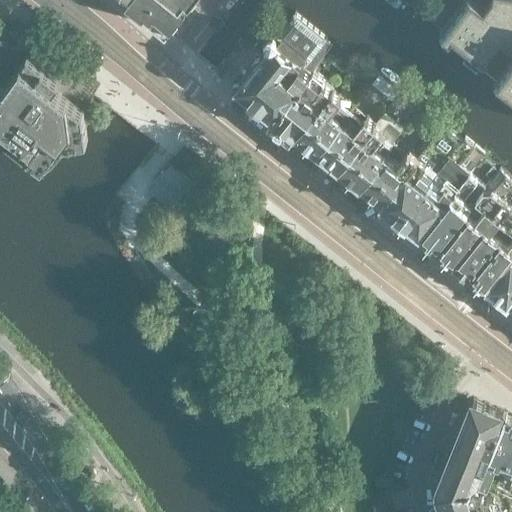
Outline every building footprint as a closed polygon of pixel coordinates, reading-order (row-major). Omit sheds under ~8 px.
[(167,30),(190,0),(133,0),(132,2),(167,30)] [(511,0),(488,0),(485,6),(477,0),(461,0),(439,30),(511,86),(511,0)] [(308,73),(332,43),(326,38),(326,37),(294,12),(235,85),(274,116),(308,73)] [(89,137),(84,109),(54,86),(60,78),(27,54),(9,77),(0,78),(0,120),(16,132),(11,140),(43,164),(60,141),(89,137)] [(296,133),(332,87),(324,81),(321,84),(308,73),(274,116),(296,133)] [(317,150),(343,117),(330,107),(340,94),(332,87),(296,133),(317,150)] [(338,167),(375,121),(367,115),(356,128),(343,117),(317,150),(338,167)] [(361,183),(386,152),(385,152),(391,144),(385,139),(379,146),(372,141),(383,128),(375,121),(338,167),(360,184),(361,183)] [(400,216),(448,155),(463,138),(443,124),(418,156),(417,155),(382,200),(381,201),(400,216)] [(382,200),(417,155),(409,149),(399,162),(386,152),(361,183),(382,200)] [(420,232),(468,171),(448,155),(400,216),(420,232)] [(169,205),(190,180),(171,164),(163,174),(167,177),(162,183),(158,180),(150,189),(169,205)] [(511,252),(511,181),(499,168),(468,206),(437,245),(486,284),(487,284),(511,252)] [(437,245),(468,206),(460,200),(477,178),(468,171),(420,232),(437,245)] [(511,294),(511,252),(487,284),(508,300),(508,299),(511,294)] [(511,511),(511,491),(497,485),(488,482),(479,478),(506,411),(474,398),(440,483),(440,489),(448,511),(511,511)] [(506,463),(511,448),(511,413),(506,411),(479,478),(488,482),(497,459),(506,463)]
